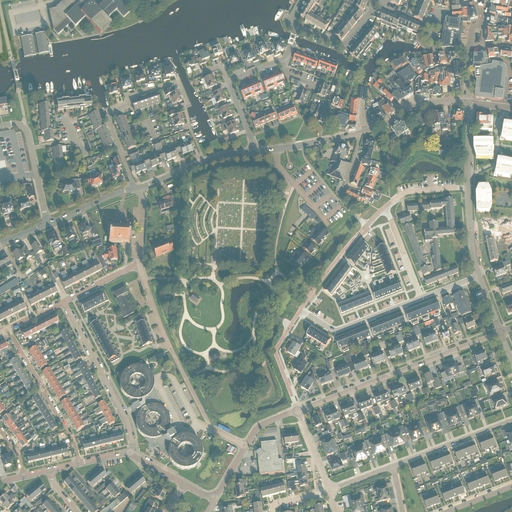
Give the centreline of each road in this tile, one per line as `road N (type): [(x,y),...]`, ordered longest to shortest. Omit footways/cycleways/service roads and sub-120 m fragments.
road 1 (tertiary): [(297,410),(500,332)]
road 2 (residential): [(133,189),(106,114),(126,107),(130,96),(177,81),(190,130)]
road 3 (residential): [(64,302),(126,421),(130,452)]
road 4 (residential): [(7,328),(73,439),(78,462)]
road 5 (residential): [(300,311),(333,332),(420,298)]
road 6 (residential): [(511,420),(391,466)]
road 7 (tertiary): [(140,188),(207,160),(255,151)]
